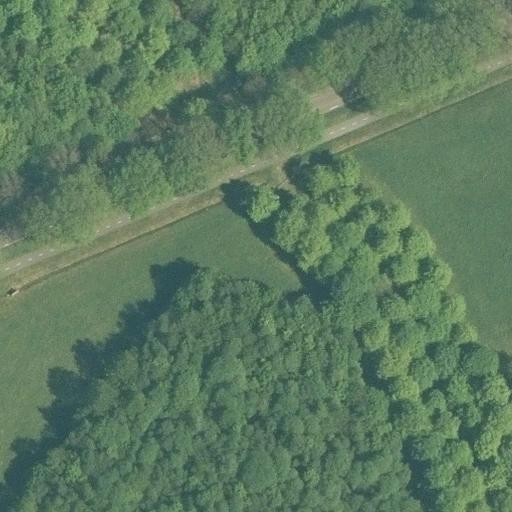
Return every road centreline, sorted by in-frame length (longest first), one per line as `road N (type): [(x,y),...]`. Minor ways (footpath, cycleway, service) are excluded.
road 1 (tertiary): [(0,240),(511,25)]
road 2 (track): [(12,0),(63,17),(241,139)]
road 3 (track): [(96,0),(38,33),(0,97)]
